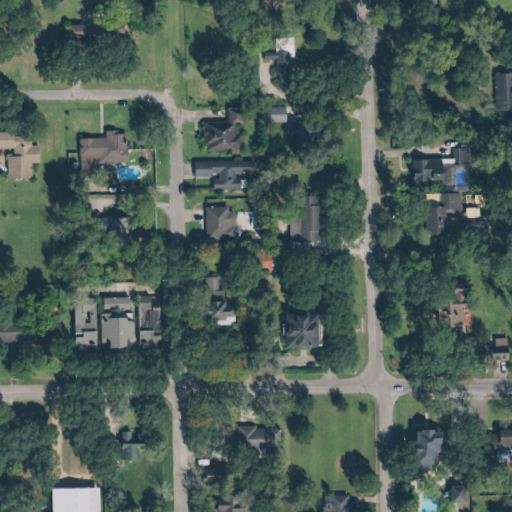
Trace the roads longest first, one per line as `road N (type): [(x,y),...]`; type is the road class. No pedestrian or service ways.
road 1 (residential): [(173,511),(170,117),(162,106)]
road 2 (tertiary): [(374,387),(355,0)]
road 3 (tertiary): [(0,388),(374,387)]
road 4 (residential): [(162,106),(137,96),(0,94)]
road 5 (residential): [(374,387),(511,385)]
road 6 (residential): [(380,511),(374,387)]
